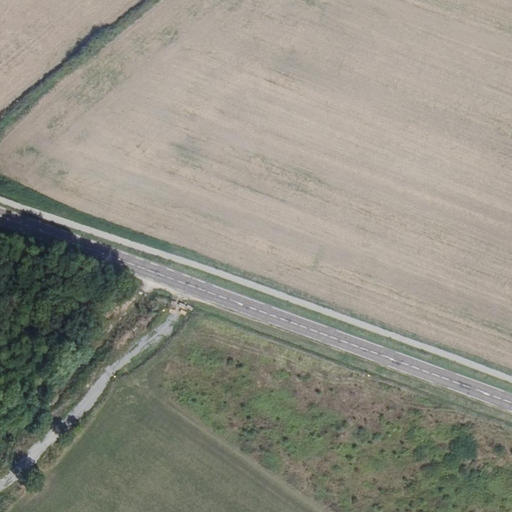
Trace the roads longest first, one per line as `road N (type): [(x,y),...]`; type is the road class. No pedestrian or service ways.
road 1 (primary): [(0,209),(511,398)]
road 2 (track): [(23,511),(174,330),(184,279)]
road 3 (track): [(163,271),(82,373),(0,437)]
road 4 (track): [(82,373),(47,443),(0,491)]
